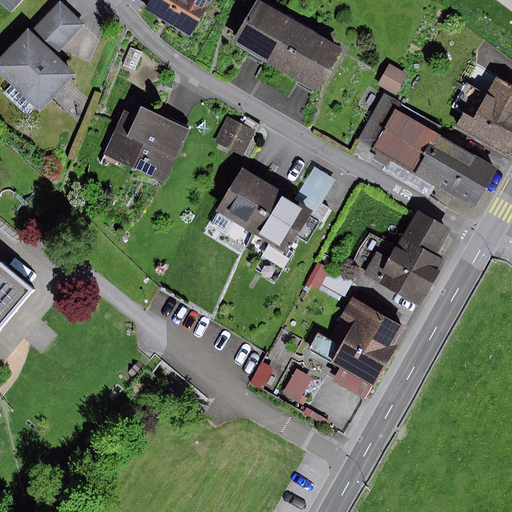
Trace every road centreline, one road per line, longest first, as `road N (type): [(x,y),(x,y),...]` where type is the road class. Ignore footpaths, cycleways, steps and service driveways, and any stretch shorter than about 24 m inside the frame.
road 1 (residential): [(112,0),(155,45),(218,90),(490,235)]
road 2 (tertiary): [(332,511),(490,235)]
